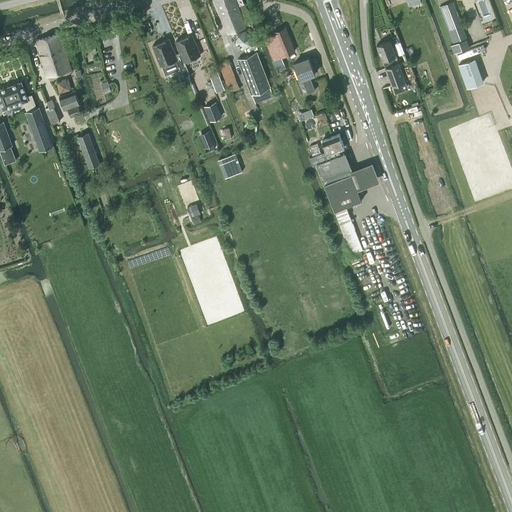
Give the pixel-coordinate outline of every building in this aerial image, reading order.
[(247,12),(242,0),(215,0),(228,32),(246,25),(242,14),(247,12)] [(452,1),(439,6),(453,43),(466,38),(452,1)] [(275,33),(265,37),(273,58),(281,55),(295,50),(285,27),(274,31),(275,33)] [(242,49),(251,46),(253,36),(245,30),(236,33),(235,43),(242,49)] [(60,32),(36,39),(47,76),(70,70),(60,32)] [(193,34),(177,40),(181,52),(184,61),(201,55),(193,34)] [(170,38),(154,44),(161,65),(165,74),(180,68),(184,78),(190,75),(186,66),(184,61),(181,52),(176,53),(170,38)] [(469,43),(467,38),(453,43),(452,44),(454,51),(470,45),(469,43)] [(395,92),(408,87),(390,40),(377,45),(383,60),(385,65),(395,92)] [(255,102),(273,95),(269,86),(270,86),(257,51),(238,58),(251,93),(252,93),(255,102)] [(272,59),(271,59),(275,68),(276,68),(284,65),(281,55),(273,58),(272,59)] [(483,80),(474,57),(459,62),(468,86),(483,80)] [(219,63),(228,84),(237,81),(229,60),(219,63)] [(310,75),(315,73),(311,62),(297,67),(301,78),(303,78),(308,92),(315,89),(310,75)] [(407,79),(413,76),(408,65),(403,68),(407,79)] [(218,70),(210,73),(212,80),(221,76),(218,70)] [(60,93),(71,87),(66,76),(55,82),(60,93)] [(225,88),(221,76),(212,80),(217,91),(225,88)] [(27,96),(22,82),(21,81),(20,81),(21,81),(0,88),(0,99),(3,107),(3,108),(4,108),(11,105),(13,109),(21,106),(20,102),(26,100),(29,109),(36,107),(32,94),(27,96)] [(237,81),(228,84),(230,90),(240,86),(237,81)] [(71,116),(81,112),(78,104),(80,103),(75,90),(59,95),(64,108),(68,107),(71,116)] [(52,123),(60,120),(51,98),(46,100),(48,106),(45,107),(52,123)] [(210,121),(222,116),(216,101),(204,106),(210,121)] [(40,150),(53,145),(39,106),(36,107),(29,109),(33,119),(29,120),(40,150)] [(0,148),(11,144),(12,144),(3,120),(0,120),(0,148)] [(211,129),(202,133),(207,146),(217,142),(211,129)] [(99,163),(88,133),(78,137),(89,166),(99,163)] [(363,249),(346,205),(362,199),(358,190),(351,171),(344,153),(343,153),(340,147),(345,146),(340,133),(322,139),(327,152),(325,153),(324,151),(321,152),(317,143),(309,146),(313,155),(311,156),(309,157),(312,165),(314,165),(317,164),(333,206),(351,254),(363,249)] [(11,144),(0,148),(0,150),(5,164),(16,160),(11,144)] [(242,171),(235,152),(217,159),(224,178),(242,171)] [(365,166),(351,171),(358,190),(371,185),(380,182),(373,163),(365,166)] [(201,213),(197,203),(187,206),(191,217),(201,213)] [(199,215),(192,217),(194,223),(201,221),(199,215)]
